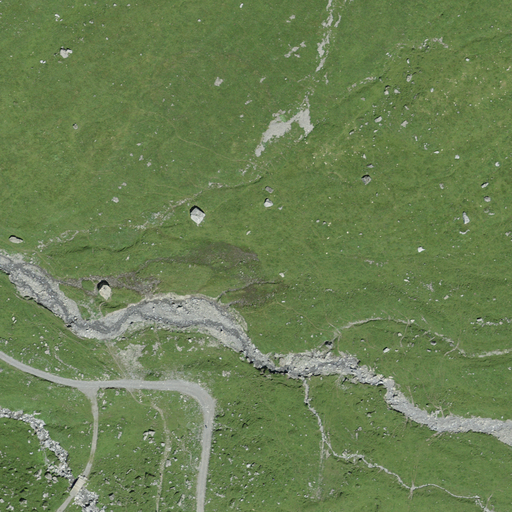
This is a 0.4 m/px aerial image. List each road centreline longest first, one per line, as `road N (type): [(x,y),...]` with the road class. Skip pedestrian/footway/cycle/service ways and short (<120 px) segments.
road 1 (track): [(198,511),(206,417),(198,394),(93,386)]
road 2 (track): [(93,386),(90,462),(57,511)]
